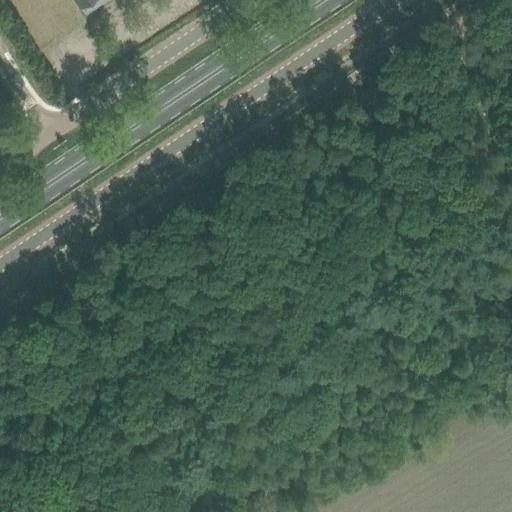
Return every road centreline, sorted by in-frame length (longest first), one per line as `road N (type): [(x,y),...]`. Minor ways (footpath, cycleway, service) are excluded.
road 1 (unclassified): [(0,265),(396,0)]
road 2 (primary): [(0,215),(322,0)]
road 3 (unclassified): [(249,0),(51,134)]
